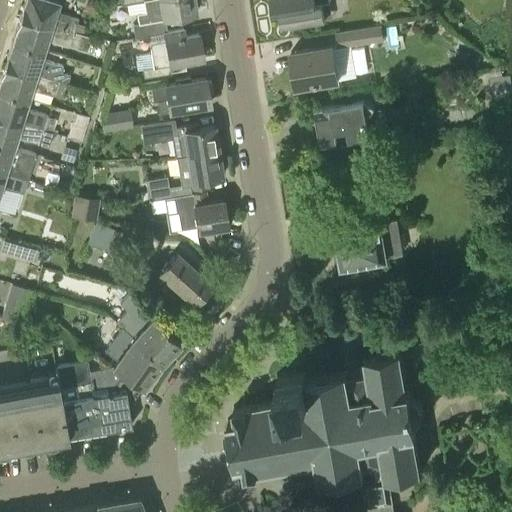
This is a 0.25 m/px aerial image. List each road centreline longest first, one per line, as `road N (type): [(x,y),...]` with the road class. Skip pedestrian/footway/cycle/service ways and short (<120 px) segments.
road 1 (residential): [(164,464),(176,397),(247,316),(271,267),(231,0)]
road 2 (residential): [(0,493),(164,464)]
